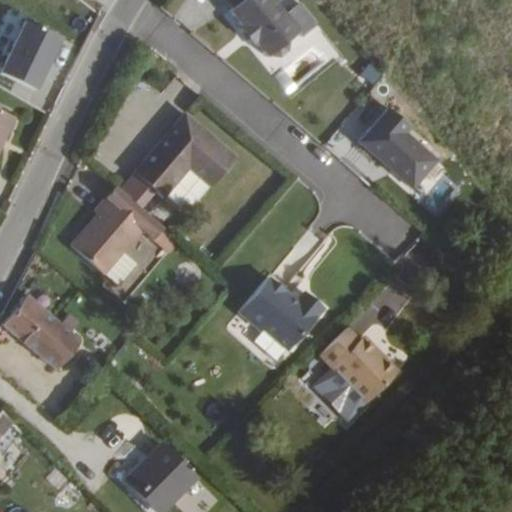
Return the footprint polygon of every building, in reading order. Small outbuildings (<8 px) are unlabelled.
[(224,0),(230,6),(227,9),(267,63),(302,35),(274,0),(224,0)] [(61,38),(23,22),(0,72),(0,78),(35,94),(61,38)] [(363,91),(377,76),(364,64),(350,79),(363,91)] [(166,105),(186,92),(177,78),(157,91),(166,105)] [(340,131),(350,141),(378,111),(367,101),(340,131)] [(412,129),(386,107),(355,145),(412,193),(439,163),(408,135),(412,129)] [(0,143),(12,117),(0,110),(0,143)] [(234,157),(179,116),(132,178),(163,201),(187,169),(211,187),(234,157)] [(438,208),(452,186),(440,178),(426,201),(438,208)] [(110,183),(102,193),(90,206),(93,209),(66,241),(99,268),(137,224),(148,233),(157,223),(110,183)] [(157,231),(149,241),(165,253),(173,242),(157,231)] [(288,354),(323,311),(302,293),(293,303),(267,280),(236,315),(260,336),(263,333),(288,354)] [(25,294),(13,309),(7,303),(6,302),(0,311),(0,321),(57,367),(79,341),(25,294)] [(373,297),(364,319),(387,328),(396,306),(373,297)] [(362,406),(397,370),(366,338),(359,344),(346,328),(316,357),(362,406)] [(81,385),(54,416),(69,429),(96,397),(81,385)] [(10,421),(0,413),(0,433),(10,421)] [(189,477),(154,444),(118,480),(151,511),(163,498),(167,501),(189,477)]
